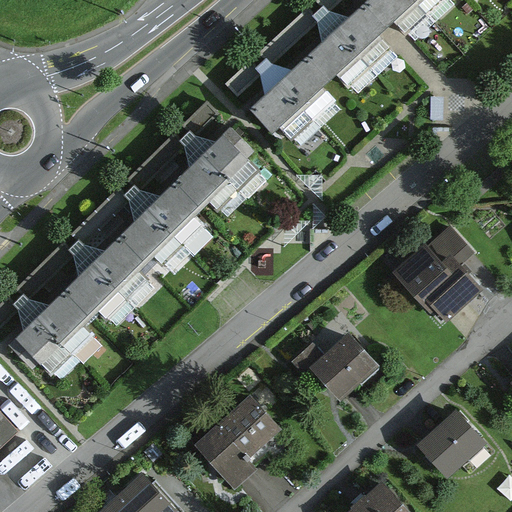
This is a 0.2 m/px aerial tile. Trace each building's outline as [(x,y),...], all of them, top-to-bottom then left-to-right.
[(339,0),(318,0),(316,2),(327,13),(339,0)] [(373,0),(363,9),(383,31),(389,25),(398,35),(436,0),(373,0)] [(363,9),(308,61),(327,81),(332,77),(343,89),(387,48),(376,37),(383,31),(363,9)] [(318,21),(308,10),(260,53),(270,64),(318,21)] [(320,87),(327,81),(308,61),(249,115),(267,135),(275,128),(287,141),(332,100),(320,87)] [(259,74),(250,63),(225,86),(235,96),(259,74)] [(217,114),(206,103),(181,127),(192,137),(217,114)] [(170,181),(195,207),(200,203),(211,214),(255,172),(244,160),(251,153),(226,127),(170,181)] [(184,145),(175,136),(126,183),(135,193),(184,145)] [(195,207),(170,181),(114,235),(139,261),(144,256),(155,268),(199,226),(188,214),(195,207)] [(128,201),(119,191),(71,237),(81,247),(128,201)] [(398,271),(413,287),(407,293),(439,328),(481,290),(459,267),(474,254),(448,225),(398,271)] [(139,261),(114,235),(58,289),(83,315),(88,311),(98,321),(143,278),(132,267),(139,261)] [(71,254),(62,245),(15,292),(24,301),(71,254)] [(83,315),(58,289),(0,345),(25,371),(32,364),(43,376),(90,331),(78,319),(83,315)] [(0,326),(17,309),(7,300),(0,306),(0,326)] [(337,318),(316,336),(326,347),(346,329),(337,318)] [(306,379),(312,373),(336,400),(375,366),(346,333),(320,355),(312,345),(291,363),(306,379)] [(278,431),(246,396),(191,447),(206,464),(205,465),(228,490),(254,466),(247,459),(278,431)] [(0,445),(17,431),(0,411),(0,445)] [(483,444),(452,411),(412,448),(442,481),(483,444)] [(175,511),(176,511),(145,475),(102,511),(175,511)] [(407,511),(383,484),(352,511),(407,511)]
